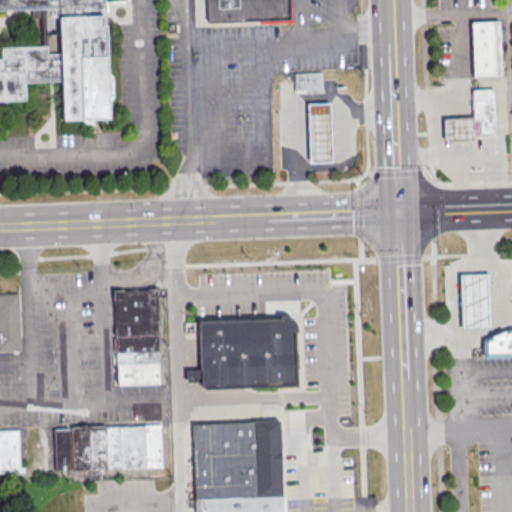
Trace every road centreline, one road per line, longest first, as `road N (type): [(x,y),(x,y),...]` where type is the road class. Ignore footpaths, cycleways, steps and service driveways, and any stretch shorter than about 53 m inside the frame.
road 1 (tertiary): [(199,220),(0,225)]
road 2 (secondary): [(393,41),(400,210)]
road 3 (secondary): [(400,210),(406,378)]
road 4 (tertiary): [(400,210),(257,218)]
